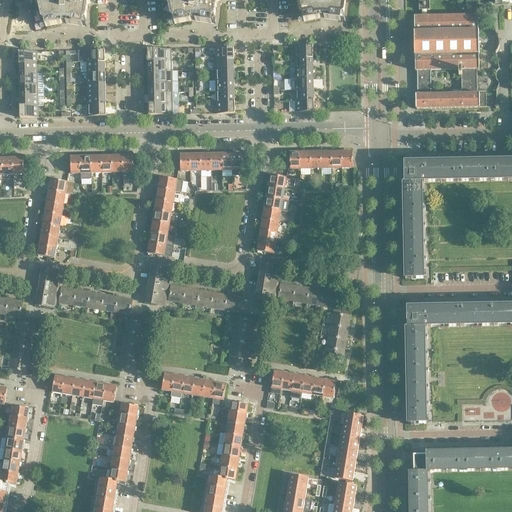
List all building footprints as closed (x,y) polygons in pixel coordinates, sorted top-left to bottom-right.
[(85,19),(88,4),(90,4),(90,3),(95,3),(93,0),(34,0),(32,4),(37,4),(37,5),(39,5),(42,20),(43,20),(41,29),(45,27),(46,27),(60,25),(62,25),(64,25),(66,25),(67,25),(68,24),(82,27),(83,26),(88,28),(85,19)] [(214,16),(217,2),(219,1),(219,0),(225,0),(224,0),(161,0),(161,1),(166,1),(166,2),(168,3),(171,17),(172,17),(169,26),(174,24),(175,25),(189,22),(191,22),(193,23),(195,22),(196,22),(197,22),(211,24),(212,23),(217,25),(214,16)] [(343,14),(345,0),(297,0),(300,15),(301,15),(298,23),(303,22),(318,19),(320,20),(322,20),(323,20),(324,20),(326,19),(340,22),(340,21),(345,23),(343,14)] [(477,94),(477,70),(479,70),(479,55),(479,49),(481,49),(485,45),(485,40),(481,36),(478,36),(478,31),(478,16),(475,16),(475,2),(460,2),(460,16),(449,16),(448,14),(443,14),(443,17),(441,17),(441,14),(436,14),(436,17),(434,17),(434,14),(429,15),(429,17),(427,17),(427,10),(429,10),(429,0),(418,0),(418,10),(421,10),(421,17),(414,17),(414,32),(414,56),(415,71),(417,71),(417,95),(415,95),(416,110),(480,108),(486,108),(486,106),(486,95),(479,95),(479,94),(477,94)] [(313,58),(312,46),(294,47),(295,58),(313,58)] [(234,59),(233,48),(215,48),(216,60),(234,59)] [(166,61),(165,49),(147,50),(148,61),(166,61)] [(105,62),(105,51),(86,51),(87,62),(105,62)] [(37,63),(37,52),(19,52),(19,64),(37,63)] [(313,69),(313,58),(295,58),(295,69),(313,69)] [(234,70),(234,59),(216,60),(216,71),(234,70)] [(166,72),(166,61),(148,61),(148,72),(166,72)] [(105,73),(105,62),(87,62),(87,73),(105,73)] [(37,74),(37,63),(19,64),(19,75),(37,74)] [(313,79),(313,69),(295,69),(295,80),(313,79)] [(234,81),(234,70),(216,71),(216,81),(234,81)] [(166,82),(166,72),(148,72),(148,83),(166,82)] [(105,84),(105,73),(87,73),(87,84),(105,84)] [(37,85),(37,74),(19,75),(19,85),(37,85)] [(313,90),(313,79),(295,80),(295,91),(313,90)] [(234,92),(234,81),(216,81),(216,92),(234,92)] [(166,93),(166,82),(148,83),(148,94),(166,93)] [(105,94),(105,84),(87,84),(87,95),(105,94)] [(37,96),(37,85),(19,85),(19,96),(37,96)] [(314,101),(313,90),(295,91),(296,101),(314,101)] [(234,103),(234,92),(216,92),(216,103),(234,103)] [(167,104),(166,93),(148,94),(148,104),(167,104)] [(106,105),(105,94),(87,95),(88,106),(106,105)] [(38,107),(37,96),(19,96),(20,107),(38,107)] [(314,112),(314,101),(296,101),(296,113),(314,112)] [(235,114),(234,103),(216,103),(217,114),(235,114)] [(167,115),(167,104),(148,104),(149,116),(167,115)] [(106,117),(106,105),(88,106),(88,117),(106,117)] [(38,118),(38,107),(20,107),(20,118),(38,118)] [(321,169),(320,152),(310,153),(310,169),(321,169)] [(331,169),(331,152),(320,152),(321,169),(331,169)] [(342,169),(341,152),(331,152),(331,169),(342,169)] [(353,168),(352,160),(352,152),(341,152),(342,169),(353,168)] [(300,169),(299,153),(290,153),(290,170),(300,169)] [(310,169),(310,153),(299,153),(300,169),(310,169)] [(211,171),(211,154),(200,155),(201,171),(211,171)] [(222,171),(221,154),(211,154),(211,171),(222,171)] [(232,171),(232,154),(221,154),(222,171),(232,171)] [(243,171),(243,154),(232,154),(232,171),(243,171)] [(190,172),(190,155),(180,155),(180,156),(180,172),(190,172)] [(201,171),(200,155),(190,155),(190,172),(201,171)] [(112,173),(112,156),(101,157),(102,174),(112,173)] [(123,173),(122,156),(112,156),(112,173),(123,173)] [(134,173),(133,156),(122,156),(123,173),(134,173)] [(81,174),(81,157),(71,157),(71,174),(81,174)] [(91,174),(91,157),(81,157),(81,174),(91,174)] [(102,174),(101,157),(91,157),(91,174),(102,174)] [(13,175),(13,158),(2,159),(3,175),(13,175)] [(24,175),(24,158),(13,158),(13,175),(24,175)] [(491,182),(491,161),(488,161),(488,162),(474,162),(474,182),(491,182)] [(508,182),(507,162),(493,162),(493,161),(491,161),(491,182),(508,182)] [(458,183),(457,162),(454,162),(454,163),(440,163),(441,183),(458,183)] [(474,182),(474,162),(460,163),(460,162),(457,162),(458,183),(474,182)] [(441,183),(440,163),(420,163),(420,167),(406,167),(406,183),(421,182),(424,182),(424,183),(441,183)] [(284,190),(286,178),(270,175),(268,187),(284,190)] [(175,192),(177,180),(160,178),(159,189),(175,192)] [(65,194),(67,183),(51,180),(49,191),(65,194)] [(424,279),(422,200),(421,182),(406,183),(403,183),(405,279),(424,279)] [(283,201),(284,190),(268,187),(266,198),(283,201)] [(173,203),(175,192),(159,189),(157,200),(173,203)] [(64,205),(65,194),(49,191),(47,202),(64,205)] [(281,212),(283,201),(266,198),(264,209),(281,212)] [(171,214),(173,203),(157,200),(155,211),(171,214)] [(62,216),(64,205),(47,202),(45,213),(62,216)] [(279,223),(281,212),(264,209),(262,220),(279,223)] [(169,225),(171,214),(155,211),(153,222),(169,225)] [(60,227),(62,216),(45,213),(43,224),(60,227)] [(277,234),(279,223),(262,220),(260,231),(277,234)] [(167,236),(169,225),(153,222),(151,233),(167,236)] [(58,238),(60,227),(43,224),(41,235),(58,238)] [(275,245),(277,234),(260,231),(259,242),(275,245)] [(166,247),(167,236),(151,233),(149,244),(166,247)] [(56,249),(58,238),(41,235),(40,246),(56,249)] [(273,254),(275,245),(259,242),(257,252),(273,254)] [(164,257),(166,247),(149,244),(147,254),(164,257)] [(54,259),(56,249),(40,246),(38,256),(54,259)] [(293,301),(295,287),(281,285),(278,299),(293,301)] [(183,303),(185,289),(171,287),(169,301),(183,303)] [(307,303),(309,290),(295,287),(293,301),(307,303)] [(74,305),(76,291),(62,289),(59,303),(74,305)] [(197,305),(199,292),(185,289),(183,303),(197,305)] [(269,297),(270,294),(270,291),(258,289),(256,301),(268,303),(269,300),(269,297)] [(320,306),(323,292),(309,290),(307,303),(320,306)] [(87,308),(90,294),(76,291),(74,305),(87,308)] [(160,299),(160,296),(161,293),(149,291),(146,303),(159,305),(159,302),(160,299)] [(211,308),(213,294),(199,292),(197,305),(211,308)] [(335,308),(337,294),(323,292),(320,306),(334,308),(335,308)] [(50,301),(51,298),(51,295),(39,293),(37,305),(49,307),(50,304),(50,301)] [(101,310),(104,296),(90,294),(87,308),(101,310)] [(225,310),(227,296),(213,294),(211,308),(225,310)] [(115,312),(117,299),(104,296),(101,310),(115,312)] [(239,312),(241,299),(227,296),(225,310),(239,313),(239,312)] [(129,314),(132,301),(117,299),(115,312),(129,315),(129,314)] [(20,316),(22,303),(8,301),(6,314),(19,317),(20,317),(20,316)] [(511,326),(510,306),(496,307),(496,306),(491,306),(491,307),(477,307),(477,327),(511,326)] [(477,327),(477,307),(463,307),(457,307),(443,308),(444,328),(477,327)] [(444,328),(443,308),(423,308),(423,315),(420,315),(420,327),(424,327),(427,327),(427,328),(444,328)] [(342,316),(339,315),(333,314),(332,322),(333,322),(332,326),(347,328),(349,317),(342,316)] [(246,320),(243,320),(238,319),(237,326),(238,327),(237,330),(252,333),(254,322),(246,320)] [(137,322),(133,322),(128,321),(127,328),(128,329),(127,332),(142,335),(144,324),(137,322)] [(28,325),(24,324),(18,323),(17,331),(18,331),(17,334),(32,337),(34,326),(28,325)] [(345,340),(347,328),(332,326),(331,330),(330,329),(329,337),(345,340)] [(424,327),(420,327),(406,328),(407,378),(425,378),(424,327)] [(250,344),(252,333),(237,330),(236,334),(235,334),(234,342),(250,344)] [(140,347),(142,335),(127,332),(126,336),(125,336),(124,344),(140,347)] [(31,349),(32,337),(17,334),(17,338),(16,338),(14,346),(31,349)] [(343,351),(345,340),(329,337),(328,345),(329,345),(328,349),(343,351)] [(248,356),(250,344),(234,342),(233,350),(234,350),(233,353),(248,356)] [(138,358),(140,347),(124,344),(123,351),(124,352),(123,355),(138,358)] [(29,360),(31,349),(14,346),(13,354),(14,354),(13,358),(29,360)] [(341,363),(343,351),(328,349),(328,352),(326,352),(325,360),(341,363)] [(246,368),(248,356),(233,353),(232,357),(231,357),(230,365),(246,368)] [(136,370),(138,358),(123,355),(122,359),(121,359),(120,367),(136,370)] [(27,372),(29,360),(13,358),(13,361),(12,361),(10,369),(27,372)] [(281,390),(284,374),(274,372),(271,388),(281,390)] [(171,392),(174,376),(165,374),(162,391),(171,392)] [(291,392),(294,375),(284,374),(281,390),(291,392)] [(302,394),(305,377),(294,375),(291,392),(302,394)] [(62,394),(65,378),(55,376),(52,393),(62,394)] [(182,394),(185,377),(174,376),(171,392),(182,394)] [(192,396),(195,379),(185,377),(182,394),(192,396)] [(312,395),(315,379),(305,377),(302,394),(312,395)] [(72,396),(75,380),(65,378),(62,394),(72,396)] [(426,423),(425,378),(407,378),(408,424),(426,423)] [(202,397),(205,381),(195,379),(192,396),(202,397)] [(322,397),(325,381),(315,379),(312,395),(322,397)] [(83,398),(85,381),(75,380),(72,396),(83,398)] [(93,400),(96,383),(85,381),(83,398),(93,400)] [(213,399),(216,383),(205,381),(202,397),(213,399)] [(337,395),(338,390),(335,389),(336,382),(325,381),(322,397),(333,399),(334,394),(337,395)] [(103,401),(106,385),(96,383),(93,400),(103,401)] [(224,401),(226,385),(216,383),(213,399),(224,401)] [(114,403),(117,387),(106,385),(103,401),(114,403)] [(246,414),(248,405),(231,402),(230,412),(246,414)] [(137,417),(139,407),(122,404),(120,414),(137,417)] [(27,419),(29,409),(12,406),(11,416),(27,419)] [(244,426),(246,414),(230,412),(228,423),(244,426)] [(135,428),(137,417),(120,414),(118,425),(135,428)] [(363,417),(361,416),(345,414),(343,425),(362,428),(363,417)] [(25,430),(27,419),(11,416),(9,427),(25,430)] [(243,437),(244,426),(228,423),(226,434),(243,437)] [(133,439),(135,428),(118,425),(117,436),(133,439)] [(360,439),(361,430),(362,428),(343,425),(341,436),(360,439)] [(24,441),(25,430),(9,427),(7,438),(24,441)] [(241,448),(243,437),(226,434),(224,445),(241,448)] [(131,450),(133,439),(117,436),(115,447),(131,450)] [(358,449),(359,441),(360,439),(341,436),(339,446),(358,449)] [(22,452),(24,441),(7,438),(5,449),(22,452)] [(239,459),(241,448),(224,445),(222,456),(239,459)] [(356,460),(358,451),(358,449),(339,446),(338,457),(356,460)] [(129,461),(131,450),(115,447),(113,458),(129,461)] [(20,463),(22,452),(5,449),(3,460),(20,463)] [(414,473),(409,473),(409,481),(411,481),(411,488),(409,488),(409,498),(411,498),(411,505),(409,505),(409,507),(409,511),(427,511),(427,472),(430,472),(430,473),(447,472),(480,472),(511,471),(511,451),(503,451),(500,452),(499,452),(499,451),(493,451),(493,452),(492,452),(490,452),(480,452),(469,452),(467,452),(466,452),(466,451),(460,452),(459,452),(457,452),(446,453),(426,453),(426,456),(422,456),(422,457),(414,457),(414,473)] [(237,470),(239,459),(222,456),(220,467),(237,470)] [(354,471),(356,462),(356,460),(338,457),(336,468),(354,471)] [(127,472),(129,461),(113,458),(111,469),(127,472)] [(18,475),(20,463),(3,460),(1,472),(18,475)] [(235,481),(237,470),(220,467),(218,478),(227,479),(227,480),(235,481)] [(352,482),(354,473),(354,471),(336,468),(334,479),(352,482)] [(125,483),(127,472),(111,469),(109,480),(118,482),(125,483)] [(16,485),(18,475),(1,472),(0,478),(0,482),(8,484),(16,485)] [(307,489),(308,478),(290,475),(288,486),(307,489)] [(221,511),(227,480),(227,479),(218,478),(211,476),(204,511),(221,511)] [(112,511),(118,482),(109,480),(101,478),(95,511),(112,511)] [(0,511),(3,511),(7,492),(8,484),(0,482),(0,511)] [(357,486),(345,484),(338,483),(336,494),(355,498),(357,486)] [(305,500),(307,489),(288,486),(286,497),(305,500)] [(353,508),(355,498),(336,494),(334,505),(353,508)] [(303,511),(305,500),(286,497),(284,508),(303,511)]
